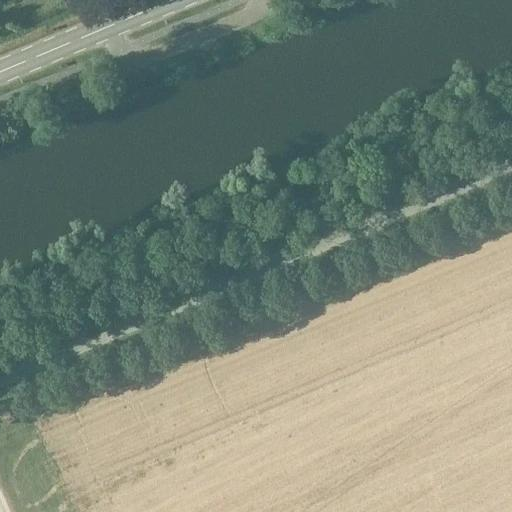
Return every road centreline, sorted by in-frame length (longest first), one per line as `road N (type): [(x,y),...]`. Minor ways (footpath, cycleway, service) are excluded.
road 1 (unclassified): [(0,377),(511,164)]
road 2 (primary): [(0,71),(171,0)]
